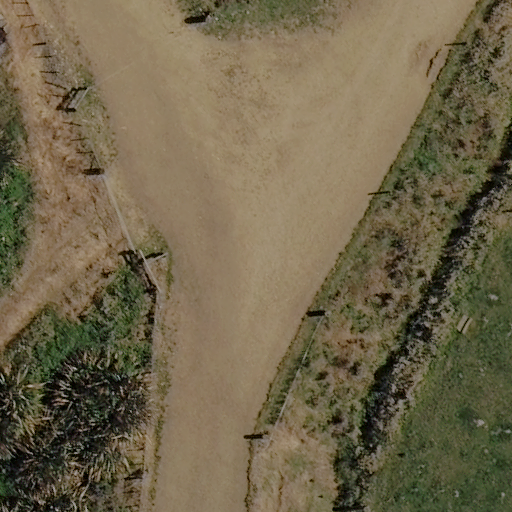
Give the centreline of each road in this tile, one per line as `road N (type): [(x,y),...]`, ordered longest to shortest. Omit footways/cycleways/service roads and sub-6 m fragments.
road 1 (track): [(505,0),(356,346),(339,511)]
road 2 (track): [(239,0),(356,346)]
